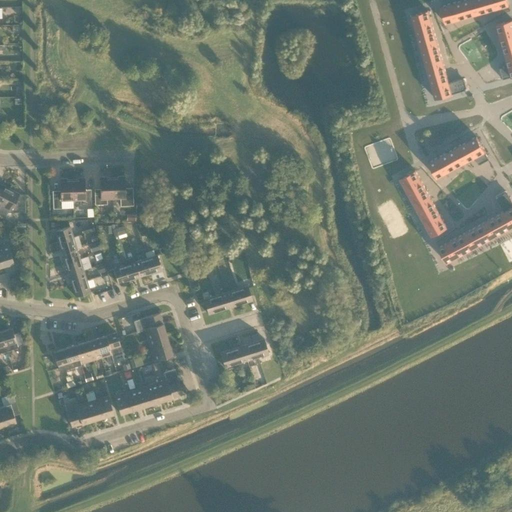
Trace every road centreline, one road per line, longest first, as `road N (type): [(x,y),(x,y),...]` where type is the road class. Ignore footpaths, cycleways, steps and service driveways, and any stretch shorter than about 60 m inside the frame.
road 1 (residential): [(0,447),(33,437),(80,443),(199,407),(206,394),(188,340)]
road 2 (residential): [(188,340),(173,297),(83,316),(0,305)]
road 3 (residential): [(0,162),(125,158)]
